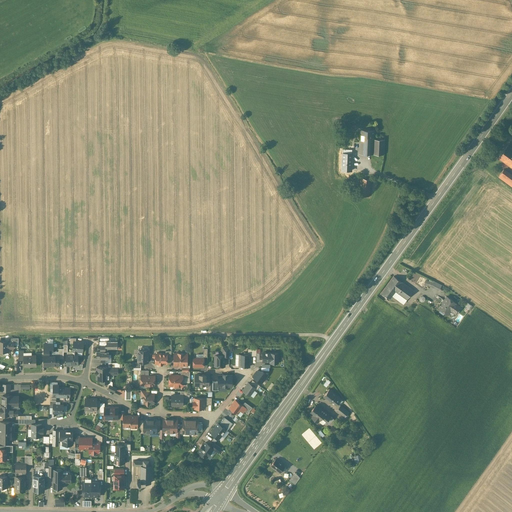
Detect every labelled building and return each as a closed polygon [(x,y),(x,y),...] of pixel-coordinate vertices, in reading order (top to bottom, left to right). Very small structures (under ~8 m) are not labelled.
[(374,130),(360,130),(360,138),(374,139),(374,130)] [(374,139),(360,138),(359,153),(384,154),(384,139),(374,139)] [(511,148),(507,145),(498,158),(506,164),(511,156),(511,148)] [(351,150),(343,149),(342,170),(351,170),(351,150)] [(511,175),(503,169),(499,175),(500,175),(499,177),(511,186),(511,175)] [(372,180),(361,178),(358,195),(368,197),(372,180)] [(402,282),(394,276),(389,282),(382,292),(390,298),(395,291),(402,282)] [(441,290),(443,285),(428,277),(425,283),(441,290)] [(419,293),(402,282),(395,291),(398,293),(397,294),(402,297),(403,296),(407,299),(411,293),(416,297),(419,293)] [(456,303),(446,296),(444,300),(445,301),(440,308),(448,314),(452,308),(456,311),(459,306),(455,303),(456,303)] [(8,341),(0,341),(0,351),(3,351),(3,350),(8,350),(8,348),(13,348),(13,342),(9,342),(8,342),(8,341)] [(76,342),(74,341),(73,343),(73,350),(77,351),(82,351),(83,342),(78,341),(78,342),(76,342)] [(109,341),(100,341),(98,341),(98,345),(100,345),(100,351),(96,351),(96,358),(100,358),(106,359),(109,359),(109,354),(109,351),(108,351),(108,348),(117,348),(117,341),(109,341)] [(59,355),(49,356),(49,350),(53,350),(53,344),(44,343),(44,354),(44,364),(47,363),(47,365),(59,365),(59,355)] [(77,351),(73,350),(67,351),(67,354),(66,354),(67,364),(78,364),(77,354),(77,351)] [(148,350),(138,350),(138,362),(132,362),(132,364),(141,364),(141,362),(148,362),(148,350)] [(278,353),(263,352),(262,361),(270,361),(270,363),(278,363),(278,353)] [(165,354),(161,353),(161,354),(156,354),(155,363),(159,363),(159,364),(162,364),(162,363),(167,363),(167,357),(167,354),(165,354)] [(183,353),(178,353),(175,353),(174,353),(174,354),(174,365),(182,365),(187,365),(187,355),(183,355),(184,353),(183,353)] [(248,354),(239,354),(239,359),(240,359),(240,365),(244,365),(244,366),(249,366),(250,355),(250,354),(248,354)] [(36,355),(24,356),(24,366),(36,366),(36,355)] [(223,355),(216,355),(216,359),(215,360),(215,365),(224,366),(225,356),(225,355),(223,355)] [(203,358),(194,358),(193,366),(203,366),(203,358)] [(108,367),(96,367),(96,370),(96,374),(96,379),(97,379),(101,379),(101,383),(109,383),(109,380),(109,378),(109,374),(111,374),(114,374),(114,368),(114,367),(108,367)] [(253,377),(262,384),(268,376),(259,369),(253,377)] [(178,374),(175,374),(175,375),(170,375),(170,376),(168,377),(168,379),(169,380),(170,380),(170,385),(182,386),(182,377),(182,375),(181,375),(178,375),(178,374)] [(209,374),(195,374),(195,385),(208,385),(208,382),(209,374)] [(227,375),(223,375),(218,375),(218,381),(218,386),(219,386),(232,386),(232,375),(227,375)] [(148,376),(141,376),(141,385),(146,385),(146,386),(151,386),(151,385),(154,385),(155,376),(148,376)] [(260,386),(252,380),(250,384),(255,388),(257,389),(260,386)] [(250,384),(248,383),(243,390),(250,395),(255,388),(250,384)] [(70,387),(58,387),(58,385),(53,385),(53,393),(53,396),(56,396),(65,396),(64,400),(70,400),(70,387)] [(329,389),(323,396),(331,402),(333,400),(337,395),(329,389)] [(150,393),(144,393),(144,395),(144,399),(145,399),(145,403),(146,403),(147,405),(149,403),(153,403),(153,398),(154,398),(154,393),(150,393)] [(180,395),(172,395),(172,405),(182,405),(183,397),(183,395),(180,395)] [(16,396),(2,396),(2,405),(10,405),(16,406),(16,396)] [(97,399),(90,399),(85,398),(85,409),(97,409),(97,406),(97,399)] [(205,398),(194,398),(194,401),(193,402),(193,404),(194,405),(194,408),(204,408),(204,404),(205,398)] [(246,408),(242,406),(235,400),(229,408),(237,414),(240,410),(243,412),(244,411),(246,408)] [(252,407),(245,402),(242,406),(246,408),(244,411),(248,413),(252,407)] [(325,412),(316,405),(316,404),(310,412),(314,415),(312,417),(318,421),(321,417),(326,421),(330,416),(325,412)] [(10,405),(2,405),(1,405),(1,415),(16,415),(17,410),(10,410),(10,405)] [(56,405),(53,405),(53,408),(53,413),(63,413),(63,405),(56,405)] [(348,412),(340,405),(337,410),(344,416),(348,412)] [(118,407),(104,407),(104,408),(104,412),(104,420),(108,420),(108,418),(118,419),(118,418),(118,414),(118,407)] [(224,417),(219,425),(226,430),(227,430),(232,423),(224,417)] [(196,420),(190,420),(190,432),(189,432),(189,433),(197,433),(198,433),(198,428),(198,422),(198,420),(196,420)] [(11,422),(0,421),(0,432),(11,432),(11,422)] [(100,431),(104,424),(100,421),(96,428),(100,431)] [(35,424),(31,424),(31,436),(41,436),(41,424),(35,424)] [(211,433),(219,439),(226,430),(219,425),(217,424),(211,433)] [(53,441),(53,443),(53,445),(58,445),(58,441),(60,441),(60,445),(71,445),(71,440),(72,440),(72,431),(60,431),(58,431),(53,431),(53,434),(53,441)] [(11,432),(0,432),(0,442),(11,442),(11,432)] [(80,437),(79,443),(79,448),(84,448),(84,447),(89,447),(91,447),(91,448),(92,448),(92,442),(92,438),(80,437)] [(97,442),(92,442),(92,448),(91,448),(91,447),(89,447),(89,452),(92,452),(92,453),(95,453),(95,452),(98,452),(98,448),(99,448),(99,443),(99,442),(97,442)] [(206,458),(213,449),(213,448),(212,447),(205,442),(203,445),(202,445),(199,448),(201,449),(198,452),(206,458)] [(214,443),(212,447),(213,448),(213,449),(218,453),(222,448),(214,443)] [(114,454),(125,454),(125,451),(125,446),(114,445),(114,454)] [(125,463),(125,454),(114,454),(114,463),(125,463)] [(26,456),(15,456),(15,472),(16,472),(16,476),(22,476),(22,472),(26,472),(26,464),(26,456)] [(149,459),(143,459),(143,461),(138,461),(138,465),(138,479),(137,479),(137,483),(141,483),(141,482),(151,482),(151,465),(149,465),(149,459)] [(285,465),(276,459),(271,465),(280,472),(285,466),(285,465)] [(54,469),(53,469),(53,476),(53,488),(62,488),(62,482),(71,482),(71,474),(62,474),(62,470),(54,469)] [(300,477),(295,472),(289,480),(295,484),(300,477)] [(33,475),(33,491),(44,491),(44,476),(44,475),(38,475),(33,475)] [(124,475),(114,475),(114,489),(124,489),(124,475)] [(16,476),(15,476),(15,489),(19,489),(20,491),(25,491),(25,480),(24,480),(24,477),(22,476),(16,476)] [(92,481),(83,481),(83,495),(91,495),(92,481)] [(100,481),(92,481),(91,495),(100,496),(100,481)]
